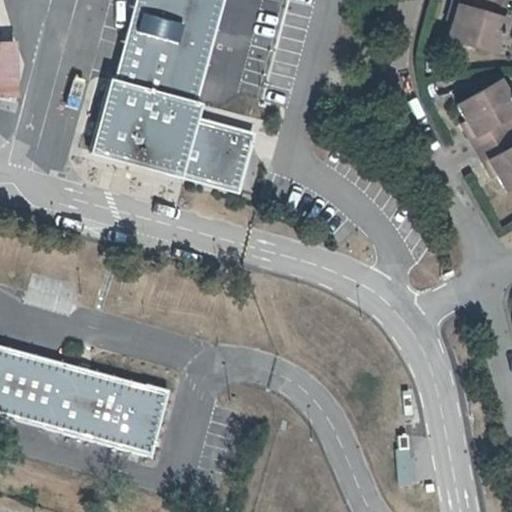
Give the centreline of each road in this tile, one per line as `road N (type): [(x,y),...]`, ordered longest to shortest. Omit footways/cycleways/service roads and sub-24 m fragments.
road 1 (residential): [(485,278),(473,229),(403,81),(417,0)]
road 2 (unclassified): [(457,511),(432,364),(409,325)]
